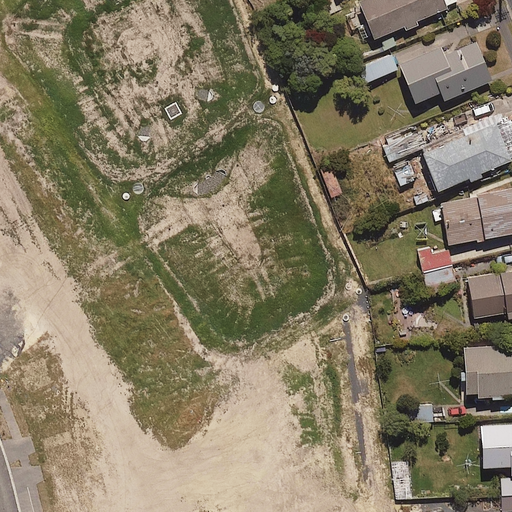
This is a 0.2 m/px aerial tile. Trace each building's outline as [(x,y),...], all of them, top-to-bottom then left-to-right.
[(356,0),(371,36),(402,23),(404,28),(416,23),(414,20),(446,7),(444,4),(453,0),(356,0)] [(442,53),(439,45),(396,63),(412,102),(438,91),(442,100),(492,79),(475,39),(442,53)] [(390,52),(355,67),(361,82),(396,67),(396,63),(390,52)] [(494,121),(419,151),(434,188),(466,175),(468,180),(480,175),(479,172),(510,159),(494,121)] [(414,179),(406,159),(392,165),(399,184),(414,179)] [(340,193),(329,165),(318,169),(329,197),(340,193)] [(511,192),(511,188),(437,200),(445,243),(511,231),(511,192)] [(428,245),(414,249),(420,270),(449,264),(446,248),(430,252),(428,245)] [(449,264),(420,270),(425,293),(437,290),(436,283),(453,279),(449,264)] [(511,269),(464,278),(470,317),(511,310),(511,269)] [(511,342),(460,345),(462,392),(474,391),(474,396),(489,395),(489,399),(502,399),(502,395),(511,394),(511,342)] [(401,422),(432,420),(431,404),(400,405),(401,422)] [(511,422),(477,424),(479,466),(507,464),(507,475),(511,474),(511,422)] [(410,498),(407,461),(391,462),(394,499),(410,498)] [(511,476),(498,477),(499,494),(511,493),(511,476)] [(511,493),(499,494),(500,510),(511,509),(511,493)]
